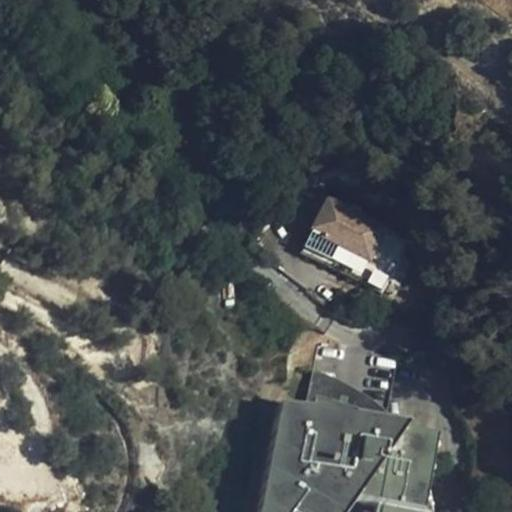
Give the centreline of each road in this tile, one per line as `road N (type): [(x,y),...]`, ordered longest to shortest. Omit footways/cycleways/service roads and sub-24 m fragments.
road 1 (residential): [(200,232),(343,320),(414,353),(447,382),(455,511)]
road 2 (residential): [(0,37),(200,232)]
road 3 (residential): [(0,292),(42,307),(116,301),(139,288),(153,255),(200,232)]
